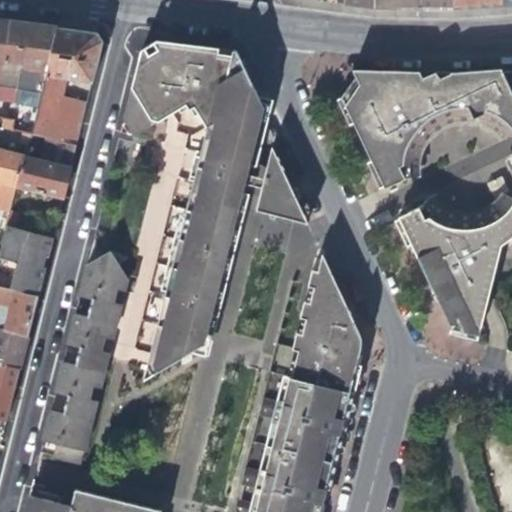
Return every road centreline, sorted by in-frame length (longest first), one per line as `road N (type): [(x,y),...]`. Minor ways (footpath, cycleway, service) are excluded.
road 1 (residential): [(129,4),(1,511)]
road 2 (residential): [(366,511),(403,363),(277,74),(281,24)]
road 3 (tertiary): [(511,32),(395,36),(281,24)]
road 4 (tertiary): [(281,24),(129,4)]
